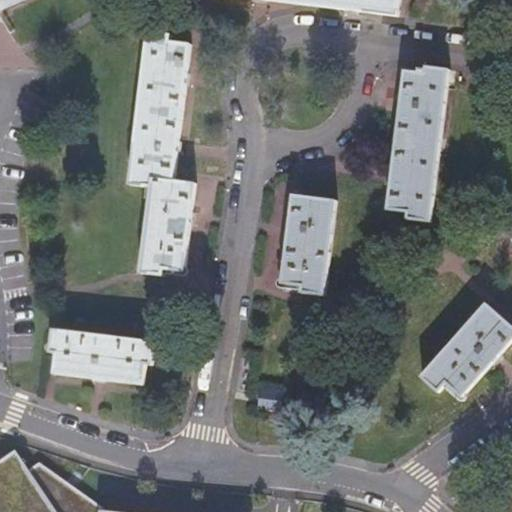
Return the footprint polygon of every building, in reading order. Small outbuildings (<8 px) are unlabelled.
[(259,0),(309,7),(399,19),(401,0),(259,0)] [(173,37),(149,34),(130,186),(152,189),(141,274),(164,277),(164,270),(185,274),(196,185),(175,182),(192,46),(172,43),(173,37)] [(431,223),(450,72),(427,69),(427,75),(406,72),(389,211),(410,213),(409,220),(431,223)] [(338,203),(295,197),(283,285),(305,288),(303,295),(326,298),(338,203)] [(511,344),(511,326),(488,306),(423,381),(440,395),(448,385),(464,399),(511,344)] [(155,346),(53,332),(51,354),(57,356),(55,374),(75,377),(111,382),(144,386),(145,366),(152,367),(155,346)] [(280,413),(282,394),(261,391),(258,410),(280,413)] [(0,460),(0,511),(59,511),(29,469),(16,450),(0,460)] [(109,511),(39,462),(29,469),(59,511),(96,511),(97,511),(109,511)]
